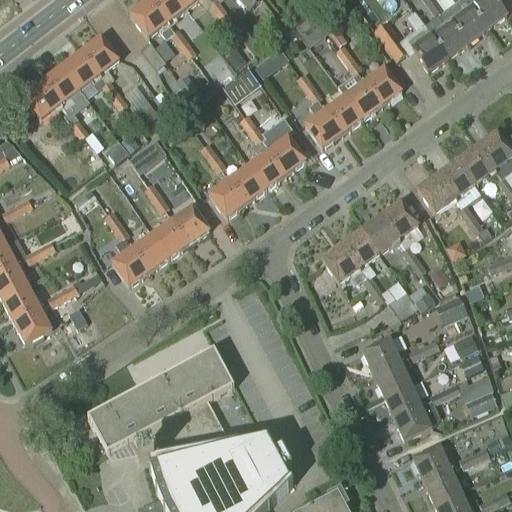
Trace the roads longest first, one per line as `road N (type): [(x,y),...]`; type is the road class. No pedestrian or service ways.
road 1 (residential): [(0,427),(264,252)]
road 2 (residential): [(264,252),(511,73)]
road 3 (residential): [(384,511),(264,252)]
